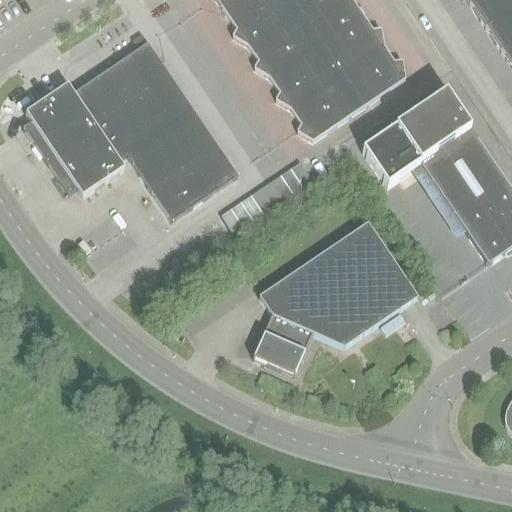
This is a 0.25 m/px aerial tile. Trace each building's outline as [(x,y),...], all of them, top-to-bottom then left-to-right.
[(253,73),(268,82),(278,98),(274,105),(289,114),(300,130),(296,137),(311,146),(404,83),(401,66),(393,67),(383,51),(380,34),(372,35),(350,3),(349,0),(217,0),(214,3),(235,35),(231,42),(246,50),(257,66),(253,73)] [(461,0),(470,12),(486,0),(461,0)] [(511,16),(511,0),(486,0),(470,12),(485,35),(511,16)] [(511,50),(511,16),(485,35),(501,58),(511,50)] [(237,182),(146,48),(72,99),(66,91),(24,119),(30,127),(21,133),(67,200),(75,194),(81,202),(123,174),(117,166),(125,161),(170,227),(237,182)] [(511,50),(501,58),(511,73),(511,50)] [(385,193),(418,170),(486,271),(511,253),(511,199),(469,136),(444,100),(361,157),(385,193)] [(310,185),(299,168),(220,220),(232,238),(310,185)] [(251,364),(265,369),(293,382),(312,339),(342,353),(417,303),(366,228),(258,302),(270,321),(251,364)] [(511,403),(511,404),(508,408),(507,410),(505,414),(505,415),(504,416),(504,419),(503,421),(503,423),(503,426),(503,427),(503,428),(504,431),(505,433),(506,435),(508,437),(509,438),(511,440),(511,403)]
